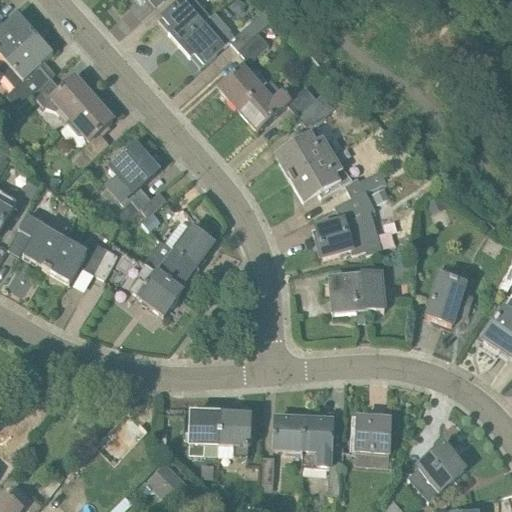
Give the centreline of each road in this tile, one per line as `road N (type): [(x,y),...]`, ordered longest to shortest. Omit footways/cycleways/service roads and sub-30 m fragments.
road 1 (residential): [(273,374),(259,241),(247,210),(54,0)]
road 2 (residential): [(273,374),(121,371),(61,352),(0,319)]
road 3 (residential): [(511,441),(490,411),(428,375),(370,366),(273,374)]
